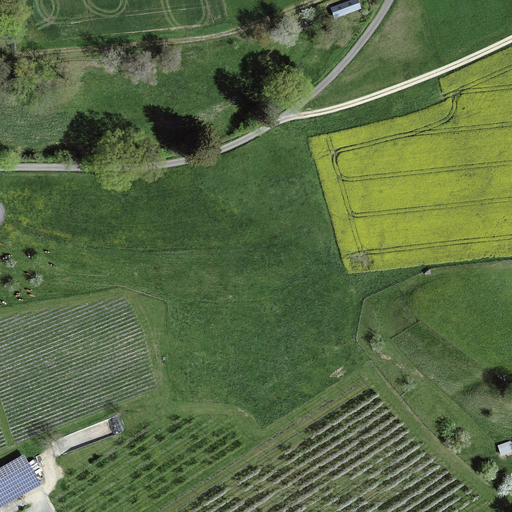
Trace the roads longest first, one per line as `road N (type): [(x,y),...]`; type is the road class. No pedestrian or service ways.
road 1 (track): [(0,168),(180,159),(237,141),(328,79),(388,0)]
road 2 (track): [(511,38),(343,105),(278,118)]
